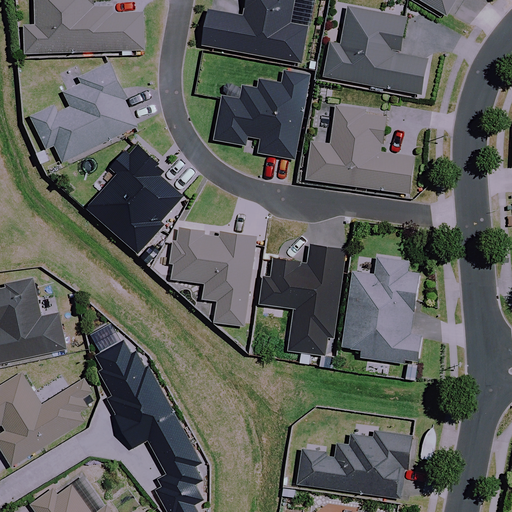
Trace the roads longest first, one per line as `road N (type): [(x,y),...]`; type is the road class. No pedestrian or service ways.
road 1 (residential): [(181,0),(172,103),(187,140),(212,169),(288,197),(468,218)]
road 2 (residential): [(468,218),(470,115),(488,63),(511,33)]
road 3 (residential): [(487,368),(468,218)]
road 4 (residential): [(458,511),(487,368)]
